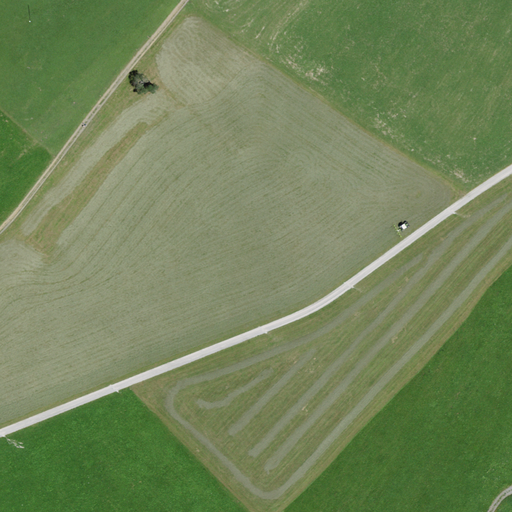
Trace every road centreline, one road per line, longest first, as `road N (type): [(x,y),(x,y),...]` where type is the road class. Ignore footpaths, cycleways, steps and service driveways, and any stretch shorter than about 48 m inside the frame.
road 1 (residential): [(511,169),(303,312),(0,433)]
road 2 (track): [(185,0),(0,231)]
